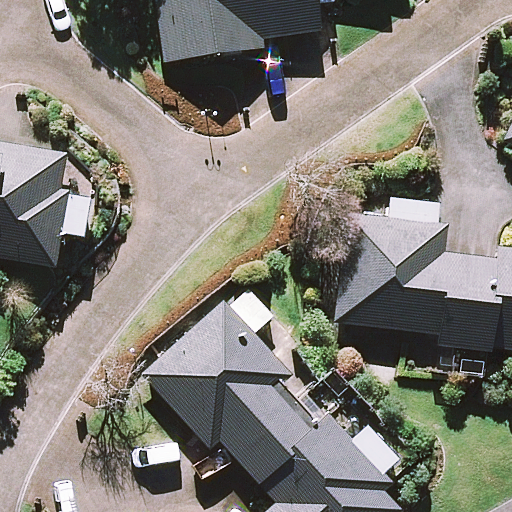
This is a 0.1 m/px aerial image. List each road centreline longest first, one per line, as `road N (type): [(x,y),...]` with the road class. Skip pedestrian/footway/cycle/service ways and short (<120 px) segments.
road 1 (residential): [(186,187),(49,358),(0,470)]
road 2 (residential): [(471,0),(186,187)]
road 3 (residential): [(0,16),(186,187)]
